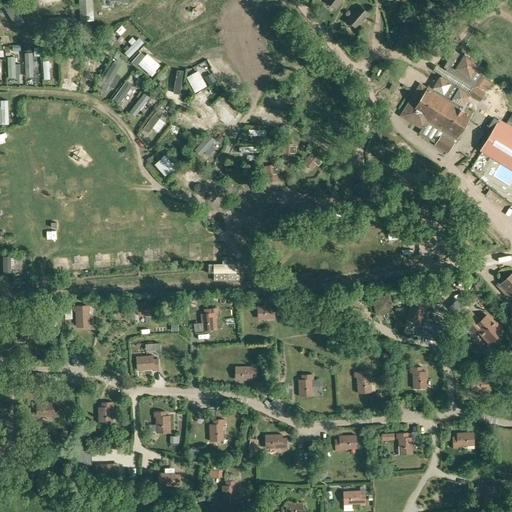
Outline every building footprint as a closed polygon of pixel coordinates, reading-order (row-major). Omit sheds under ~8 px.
[(342,0),(324,0),(324,1),(335,9),(342,0)] [(407,0),(390,0),(397,9),(407,0)] [(370,14),(358,5),(346,21),(357,30),(370,14)] [(418,30),(423,27),(414,14),(396,26),(404,39),(413,33),(413,32),(417,29),(418,30)] [(118,40),(122,46),(135,38),(131,32),(118,40)] [(469,97),(474,88),(485,70),(478,65),(479,63),(464,54),(463,55),(454,50),(443,67),(446,69),(445,70),(440,78),(439,77),(432,89),(429,87),(427,89),(420,85),(401,115),(422,128),(427,121),(434,125),(432,128),(431,128),(425,137),(435,143),(434,145),(448,153),(454,142),(451,141),(453,138),(455,139),(471,114),(462,108),(469,97)] [(156,78),(165,66),(150,55),(141,67),(156,78)] [(231,95),(238,92),(228,72),(221,75),(231,95)] [(117,100),(125,106),(137,88),(129,82),(117,100)] [(309,101),(320,86),(315,82),(304,97),(309,101)] [(474,88),(469,97),(479,103),(485,94),(474,88)] [(204,100),(216,95),(214,90),(202,94),(204,100)] [(316,109),(322,114),(332,97),(326,93),(316,109)] [(143,114),(147,109),(151,112),(156,105),(152,102),(154,99),(149,95),(138,109),(143,114)] [(201,101),(195,108),(210,121),(216,115),(201,101)] [(229,101),(224,106),(239,121),(245,116),(229,101)] [(287,120),(286,113),(269,114),(269,121),(287,120)] [(157,129),(162,133),(169,124),(165,120),(157,129)] [(187,120),(184,125),(203,137),(206,132),(187,120)] [(511,129),(499,121),(482,148),(511,166),(511,129)] [(199,152),(206,158),(220,142),(214,136),(199,152)] [(257,144),(243,145),(244,155),(257,154),(257,144)] [(296,147),(294,146),(294,144),(282,144),(282,160),(294,161),(294,153),(296,154),(296,147)] [(323,161),(321,159),(323,157),(314,150),(303,162),(312,170),(316,165),(318,166),(323,161)] [(163,167),(175,174),(178,168),(167,161),(163,167)] [(275,165),(263,167),(266,183),(278,181),(277,174),(279,173),(278,166),(276,167),(275,165)] [(182,173),(177,178),(190,192),(195,187),(182,173)] [(353,179),(336,177),(335,187),(341,188),(341,191),(348,192),(349,189),(351,189),(353,179)] [(217,189),(215,207),(223,207),(224,189),(217,189)] [(454,215),(450,211),(449,212),(442,205),(432,216),(451,234),(461,222),(453,215),(454,215)] [(65,210),(65,219),(75,219),(75,210),(65,210)] [(228,227),(247,226),(246,215),(227,216),(228,227)] [(231,235),(239,251),(250,245),(242,228),(231,235)] [(206,259),(223,255),(222,248),(204,252),(206,259)] [(214,273),(214,281),(239,280),(239,273),(233,264),(232,258),(222,258),(223,264),(208,264),(208,273),(214,273)] [(326,260),(316,263),(317,268),(328,265),(326,260)] [(511,273),(500,285),(511,298),(511,273)] [(419,321),(424,302),(422,301),(423,297),(415,295),(414,299),(412,299),(407,318),(419,321)] [(159,311),(158,299),(153,299),(153,301),(137,303),(138,314),(145,313),(145,315),(155,315),(155,310),(159,310),(159,311)] [(279,314),(278,302),(273,303),(273,305),(257,306),(258,318),(265,317),(266,319),(275,318),(275,314),(279,313),(279,314)] [(87,319),(89,319),(89,310),(84,310),(84,306),(85,306),(85,305),(73,306),(73,311),(76,311),(76,327),(87,327),(87,319)] [(214,313),(217,313),(216,308),(204,309),(205,309),(206,313),(201,314),(202,323),(204,323),(205,330),(216,329),(214,313)] [(489,343),(501,331),(487,316),(479,322),(470,312),(460,321),(472,333),(476,329),(489,343)] [(334,332),(342,331),(340,320),(324,322),(324,319),(319,320),(320,332),(321,332),(320,331),(324,330),(325,335),(334,334),(334,332)] [(443,326),(424,322),(421,336),(440,339),(443,326)] [(29,338),(37,337),(36,326),(19,327),(19,325),(14,325),(15,337),(16,337),(16,336),(19,336),(20,340),(30,340),(29,338)] [(153,371),(159,370),(158,358),(157,358),(157,359),(153,360),(153,355),(143,356),(144,358),(136,359),(137,370),(153,368),(153,371)] [(257,376),(257,364),(252,364),(251,367),(235,366),(235,378),(242,378),(242,380),(252,380),(252,375),(256,375),(256,376),(257,376)] [(424,381),(426,381),(425,371),(420,371),(420,367),(421,367),(409,367),(410,373),(412,373),(413,389),(424,388),(424,381)] [(368,385),(370,385),(369,375),(365,376),(364,372),(365,372),(365,371),(353,372),(354,377),(356,377),(357,393),(369,392),(368,385)] [(312,379),(314,379),(314,374),(302,375),(303,375),(303,379),(298,379),(299,389),(301,389),(301,396),(313,396),(312,379)] [(481,390),(488,389),(488,378),(471,379),(471,376),(466,377),(466,389),(467,389),(467,388),(471,387),(471,392),(481,392),(481,390)] [(59,417),(58,405),(57,406),(53,406),(53,402),(36,403),(37,414),(44,414),(45,416),(53,415),(53,417),(59,417)] [(111,407),(114,407),(114,402),(102,402),(102,403),(103,403),(103,407),(98,407),(98,416),(100,416),(101,424),(112,423),(111,407)] [(167,425),(169,425),(169,415),(164,416),(164,412),(165,412),(165,411),(153,411),(153,417),(156,416),(156,433),(167,432),(167,425)] [(223,424),(225,424),(225,419),(213,419),(213,420),(214,420),(214,424),(209,424),(210,433),(212,433),(212,441),(223,440),(223,424)] [(457,446),(473,446),(473,434),(466,435),(466,432),(456,433),(456,437),(452,438),(452,437),(452,449),(457,448),(457,446)] [(412,447),(411,437),(407,437),(406,433),(405,433),(395,433),(396,439),(398,439),(399,455),(410,454),(410,447),(412,447)] [(282,450),(287,450),(287,438),(286,438),(286,439),(282,439),(282,434),(273,434),(273,436),(265,437),(266,448),(282,447),(282,450)] [(340,450),(356,449),(356,437),(348,438),(348,436),(339,436),(339,441),(335,441),(335,440),(334,440),(335,452),(340,452),(340,450)] [(45,474),(50,473),(49,461),(49,462),(45,463),(44,458),(35,459),(35,461),(28,462),(29,473),(45,471),(45,474)] [(112,479),(118,479),(117,467),(117,468),(113,468),(113,463),(103,464),(103,466),(96,466),(96,477),(112,477),(112,479)] [(175,488),(180,488),(180,476),(179,476),(179,477),(175,477),(175,472),(165,473),(165,475),(158,475),(158,486),(175,486),(175,488)] [(235,485),(238,485),(237,480),(225,480),(226,481),(227,481),(227,485),(222,485),(222,495),(224,494),(224,502),(236,502),(235,485)] [(492,496),(499,495),(499,484),(482,485),(482,489),(477,489),(478,500),(483,500),(483,498),(492,498),(492,496)] [(360,507),(365,506),(365,494),(364,494),(364,495),(360,496),(360,491),(351,491),(351,493),(343,494),(344,505),(360,504),(360,507)] [(302,511),(302,504),(295,504),(295,502),(285,503),(285,507),(281,507),(281,506),(281,511),(302,511)]
